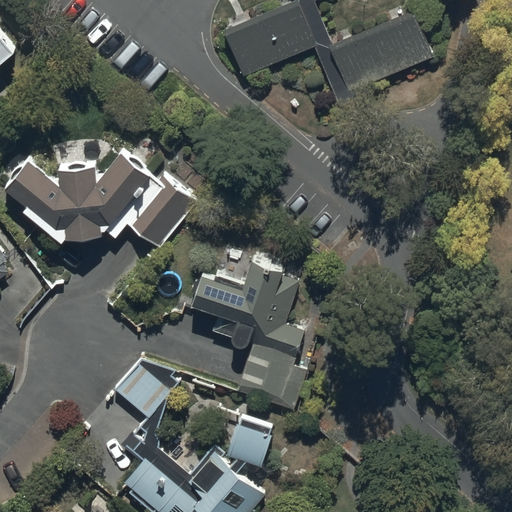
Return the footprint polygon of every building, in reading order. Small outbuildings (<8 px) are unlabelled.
[(293,0),(226,28),(245,74),(316,45),(340,103),(370,91),(365,80),(432,52),(414,8),(334,40),(317,0),(293,0)] [(0,59),(19,42),(0,20),(0,59)] [(62,232),(61,236),(81,241),(100,235),(100,231),(105,228),(113,235),(125,220),(156,242),(191,194),(161,170),(154,179),(119,150),(94,183),(94,165),(57,166),(57,183),(26,159),(3,187),(25,205),(22,209),(55,237),(62,232)] [(0,287),(28,267),(0,230),(0,287)] [(204,269),(193,299),(224,311),(220,321),(254,334),(239,374),(282,390),(307,322),(287,315),(302,274),(254,256),(244,284),(204,269)] [(252,511),(265,496),(241,476),(247,468),(262,473),(272,441),(274,427),(243,417),(224,465),(215,456),(183,492),(146,461),(124,486),(132,492),(130,494),(151,511),(252,511)]
